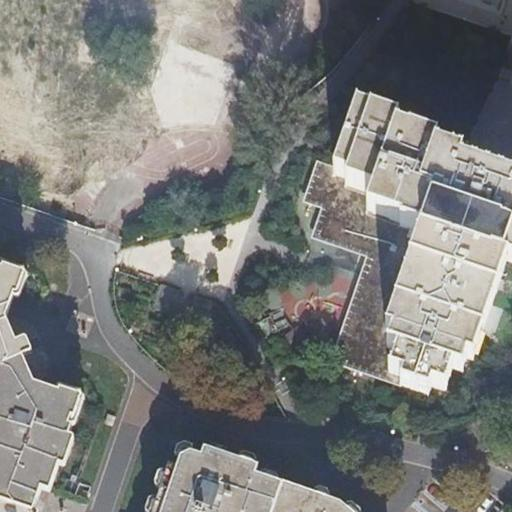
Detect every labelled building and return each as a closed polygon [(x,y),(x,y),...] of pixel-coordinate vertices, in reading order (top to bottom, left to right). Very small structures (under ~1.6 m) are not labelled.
[(0,0),(0,166),(66,184),(137,134),(137,80),(67,62),(83,0),(162,0),(233,18),(237,0),(0,0)] [(144,109),(211,131),(234,60),(175,42),(186,9),(177,6),(144,109)] [(318,236),(373,255),(336,360),(402,383),(402,385),(429,395),(431,387),(445,391),(452,370),(462,373),(467,359),(473,361),(506,266),(511,268),(511,183),(485,174),(462,166),(464,161),(437,152),(438,147),(411,138),(412,131),(356,113),(338,168),(324,162),(314,192),(331,197),(327,210),(318,236)] [(304,202),(310,204),(314,192),(312,192),(323,162),(319,161),(304,202)] [(312,192),(314,192),(324,162),(323,162),(312,192)] [(314,192),(310,204),(323,208),(312,238),(368,257),(363,271),(359,281),(331,361),(402,385),(402,383),(336,360),(373,255),(318,236),(327,210),(331,197),(314,192)] [(0,267),(17,273),(20,280),(16,293),(19,295),(21,293),(27,276),(25,269),(2,261),(0,261),(0,267)] [(23,356),(23,355),(16,342),(6,318),(11,307),(16,293),(20,280),(17,273),(0,267),(0,511),(33,511),(34,511),(41,489),(49,492),(59,464),(69,435),(73,425),(70,425),(77,404),(76,400),(74,397),(71,396),(57,391),(33,382),(25,363),(23,356)] [(25,339),(16,342),(23,355),(23,356),(30,353),(31,350),(27,340),(25,339)] [(57,391),(71,396),(74,397),(76,400),(77,404),(70,425),(73,425),(77,424),(85,401),(81,394),(61,386),(58,387),(57,391)] [(74,437),(69,435),(59,464),(63,466),(66,464),(75,439),(74,437)] [(190,452),(192,447),(185,445),(178,449),(175,456),(180,458),(183,450),(190,452)] [(206,449),(211,450),(228,456),(226,452),(212,447),(206,449)] [(350,511),(344,507),(340,503),(329,500),(314,494),(278,482),(260,476),(256,475),(259,467),(255,465),(238,460),(228,456),(211,450),(206,449),(202,451),(201,456),(190,452),(183,450),(180,458),(176,468),(168,466),(165,473),(160,490),(156,500),(152,511),(350,511)] [(239,456),(238,460),(255,465),(256,462),(254,458),(244,454),(239,456)] [(156,489),(160,490),(165,473),(162,472),(158,474),(154,485),(156,489)] [(261,474),(260,476),(278,482),(279,481),(276,476),(265,472),(261,474)] [(315,491),(314,494),(329,500),(331,495),(329,492),(320,489),(315,491)] [(152,511),(156,500),(153,499),(149,501),(145,511),(152,511)]
